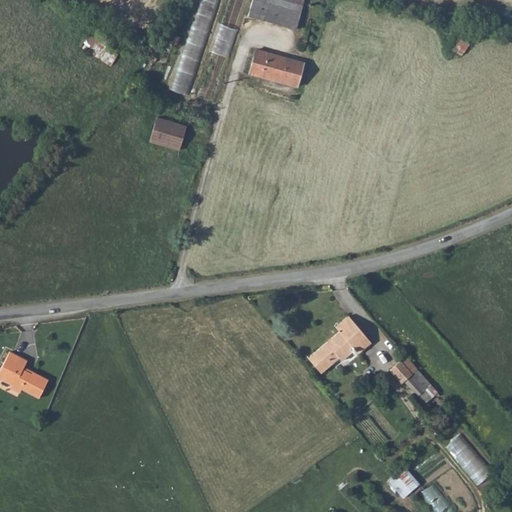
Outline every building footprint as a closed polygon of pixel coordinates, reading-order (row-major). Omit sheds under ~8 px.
[(191,94),(217,0),(196,0),(172,88),(191,94)] [(224,0),(198,96),(216,101),(244,0),(224,0)] [(293,27),(300,5),(283,0),(251,0),(248,14),(293,27)] [(104,45),(110,33),(92,22),(79,44),(108,62),(114,53),(104,45)] [(247,71),(295,85),(302,61),(253,48),(247,71)] [(323,108),(311,156),(332,162),(345,114),(323,108)] [(183,125),(156,115),(148,139),(175,148),(183,125)] [(350,116),(320,238),(336,242),(366,120),(350,116)] [(362,240),(387,126),(372,122),(347,237),(362,240)] [(388,234),(412,133),(397,129),(373,230),(388,234)] [(196,265),(206,266),(208,252),(198,251),(196,265)] [(346,315),(344,317),(335,325),(338,329),(307,356),(320,372),(339,356),(342,359),(354,347),(358,351),(369,341),(346,315)] [(0,377),(9,382),(20,388),(22,389),(37,397),(46,380),(30,372),(29,374),(20,369),(24,360),(8,352),(0,365),(0,377)] [(415,369),(403,355),(399,359),(410,372),(415,369)] [(430,396),(410,372),(399,359),(389,369),(400,381),(404,379),(423,402),(430,396)] [(18,392),(20,388),(9,382),(7,386),(18,392)] [(446,445),(481,487),(495,475),(460,433),(446,445)] [(400,467),(386,480),(403,498),(417,485),(400,467)]
